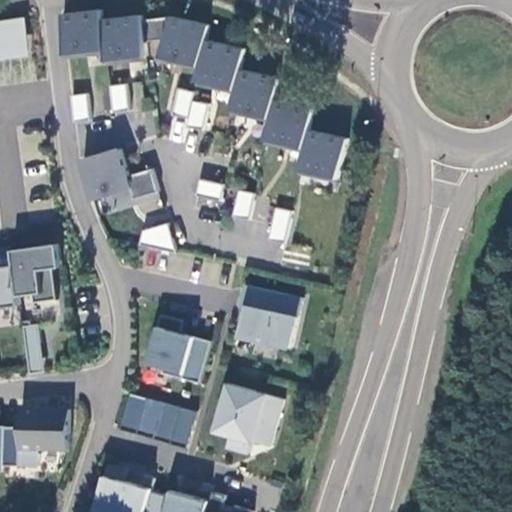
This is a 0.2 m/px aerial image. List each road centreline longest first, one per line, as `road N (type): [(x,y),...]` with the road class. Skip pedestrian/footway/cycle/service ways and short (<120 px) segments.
road 1 (secondary): [(409,125),(419,182),(412,237),(324,511)]
road 2 (residential): [(114,380),(120,300),(70,169),(51,0)]
road 3 (secondary): [(378,511),(445,243),(466,190),(498,150)]
road 4 (unknown): [(67,142),(142,127),(157,138),(188,234),(283,257)]
road 5 (tertiary): [(268,0),(351,47),(390,86)]
road 6 (residential): [(98,439),(235,478)]
